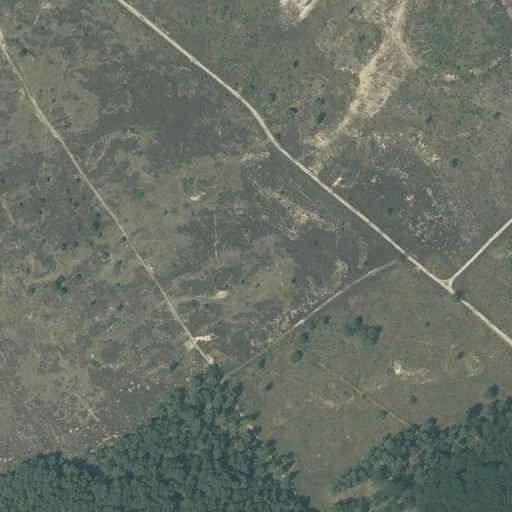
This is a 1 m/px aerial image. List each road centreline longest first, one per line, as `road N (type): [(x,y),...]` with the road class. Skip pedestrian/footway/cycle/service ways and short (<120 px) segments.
road 1 (track): [(221,380),(0,45)]
road 2 (track): [(119,0),(236,94),(292,161),(406,256)]
road 3 (track): [(406,256),(357,280),(221,380)]
road 4 (track): [(304,511),(221,380)]
